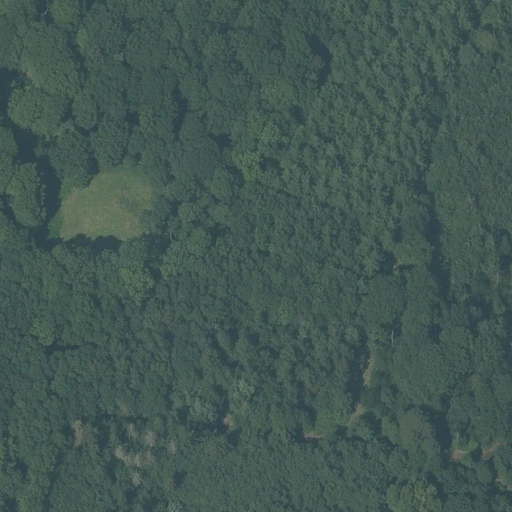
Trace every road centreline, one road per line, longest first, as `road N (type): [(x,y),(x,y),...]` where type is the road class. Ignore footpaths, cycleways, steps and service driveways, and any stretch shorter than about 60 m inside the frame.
road 1 (track): [(33,511),(40,479),(86,434),(172,429),(392,453),(481,454)]
road 2 (track): [(336,444),(363,421),(390,362),(439,126),(484,0)]
road 3 (track): [(0,304),(38,254),(64,146),(103,114),(195,72),(214,0)]
